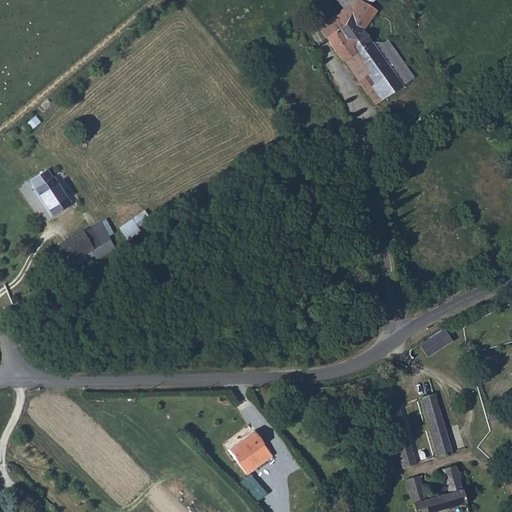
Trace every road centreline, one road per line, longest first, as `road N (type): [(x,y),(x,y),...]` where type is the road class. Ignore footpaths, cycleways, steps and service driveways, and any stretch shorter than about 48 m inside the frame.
road 1 (unclassified): [(21,382),(299,376),(358,365),(404,333)]
road 2 (residential): [(346,97),(381,189),(404,333)]
road 3 (unclassified): [(404,333),(511,280)]
